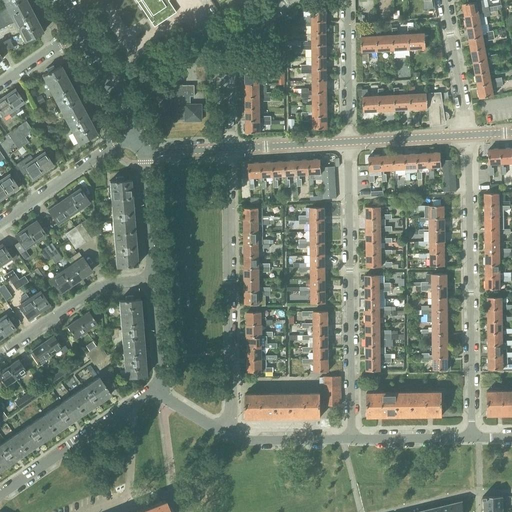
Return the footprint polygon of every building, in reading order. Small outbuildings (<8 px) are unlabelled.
[(0,10),(0,19),(29,5),(26,0),(2,0),(6,7),(0,10)] [(168,1),(168,0),(135,0),(137,3),(141,0),(155,19),(151,22),(154,27),(176,13),(168,1)] [(234,0),(227,0),(225,1),(234,14),(241,9),(234,0)] [(479,13),(476,1),(463,4),(465,16),(479,13)] [(44,33),(29,5),(0,19),(0,28),(14,21),(25,42),(38,35),(38,36),(42,33),(43,34),(44,33)] [(300,17),(300,21),(325,21),(325,9),(312,9),(312,16),(307,16),(307,17),(300,17)] [(467,28),(481,25),(479,13),(465,16),(467,28)] [(326,33),(325,21),(300,21),(300,22),(295,22),(295,26),(306,26),(306,33),(312,33),(326,33)] [(483,37),(481,25),(467,28),(470,40),(483,37)] [(408,27),(408,34),(409,49),(426,48),(425,33),(413,34),(412,28),(413,28),(413,27),(408,27)] [(409,49),(408,34),(397,35),(397,29),(397,28),(392,28),(393,35),(393,50),(409,49)] [(393,50),(393,35),(381,35),(381,29),(377,29),(377,36),(378,51),(393,50)] [(378,51),(377,36),(365,36),(365,30),(366,30),(361,30),(361,37),(362,52),(378,51)] [(301,41),(301,45),(326,45),(326,33),(312,33),(312,43),(308,43),(308,41),(301,41)] [(483,37),(470,40),(472,51),(485,49),(483,37)] [(8,51),(14,48),(9,39),(3,42),(8,51)] [(326,57),(326,45),(301,45),(301,46),(301,49),(308,49),(308,47),(312,47),(312,57),(326,57)] [(474,63),(487,60),(485,49),(472,51),(474,63)] [(301,65),(301,69),(326,69),(326,57),(312,57),(312,67),(308,67),(308,65),(301,65)] [(245,61),(245,73),(271,73),(271,71),(270,69),(264,69),(264,67),(259,67),(259,60),(245,61)] [(487,60),(474,63),(476,74),(489,72),(487,60)] [(49,88),(67,79),(60,65),(59,65),(60,66),(55,69),(53,65),(46,68),(48,73),(45,74),(44,74),(42,75),(49,88)] [(150,65),(150,98),(159,98),(159,125),(179,125),(179,121),(206,121),(206,87),(179,86),(179,65),(150,65)] [(326,81),(326,69),(301,69),(301,73),(308,73),(308,71),(312,71),(312,81),(326,81)] [(491,84),(489,72),(476,74),(478,86),(491,84)] [(264,85),(264,78),(271,78),(271,73),(245,73),(246,85),(264,85)] [(67,79),(49,88),(64,117),(82,107),(67,79)] [(313,93),(326,93),(326,81),(312,81),(313,91),(313,93)] [(491,84),(478,86),(480,98),(494,96),(491,84)] [(246,85),(246,97),(260,97),(264,97),(271,97),(270,92),(267,92),(267,91),(266,91),(266,85),(264,85),(246,85)] [(410,87),(410,94),(411,94),(412,109),(428,108),(427,102),(428,102),(427,99),(427,93),(415,93),(414,87),(415,87),(410,87)] [(395,95),(396,110),(412,109),(411,94),(410,94),(399,94),(398,88),(399,88),(394,88),(395,95)] [(15,89),(4,97),(16,114),(22,110),(19,106),(24,103),(15,89)] [(380,111),(379,96),(367,96),(367,90),(368,90),(368,89),(363,90),(363,96),(363,112),(380,111)] [(378,89),(379,96),(380,111),(396,110),(395,95),(383,95),(383,89),(378,89)] [(445,112),(444,112),(442,112),(440,105),(439,100),(442,100),(441,92),(428,93),(427,93),(427,99),(428,102),(427,102),(428,108),(430,108),(430,123),(443,121),(443,120),(446,120),(448,119),(449,118),(449,116),(449,115),(448,113),(447,112),(445,112)] [(313,94),(313,105),(326,105),(326,93),(313,93),(313,94)] [(40,96),(34,100),(38,106),(43,103),(40,96)] [(4,97),(0,99),(0,113),(2,117),(8,113),(11,118),(16,114),(4,97)] [(246,97),(246,108),(260,108),(260,98),(260,97),(246,97)] [(326,116),(326,105),(313,105),(313,115),(313,116),(326,116)] [(97,135),(82,107),(64,117),(78,144),(96,135),(96,136),(97,135)] [(260,119),(260,108),(246,108),(246,121),(260,121),(260,119)] [(326,116),(313,116),(313,129),(327,129),(326,116)] [(246,133),(260,133),(260,121),(246,121),(246,133)] [(18,127),(22,132),(26,129),(29,132),(32,130),(26,122),(18,127)] [(8,134),(12,139),(22,132),(18,127),(8,134)] [(26,129),(22,132),(12,139),(15,144),(25,137),(30,134),(29,132),(26,129)] [(28,142),(25,137),(15,144),(18,149),(28,142)] [(501,163),(511,162),(511,148),(511,149),(511,148),(506,148),(506,149),(500,149),(501,163)] [(489,150),(488,150),(489,164),(501,163),(500,149),(499,150),(499,149),(494,149),(494,150),(489,150)] [(44,152),(34,160),(42,173),(53,166),(44,152)] [(428,153),(428,168),(429,168),(441,167),(440,152),(440,153),(438,153),(438,152),(433,152),(433,153),(428,153)] [(410,154),(404,155),(405,169),(417,168),(416,154),(415,154),(415,153),(410,154)] [(429,172),(429,168),(428,168),(428,153),(426,153),(422,153),(422,154),(416,154),(417,168),(418,179),(418,186),(423,186),(422,172),(428,172),(429,172)] [(393,170),(405,169),(404,155),(403,155),(402,154),(398,154),(398,155),(392,155),(393,170)] [(374,182),(374,171),(381,170),(380,156),(379,156),(379,155),(374,156),(369,157),(368,157),(370,182),(374,182)] [(386,156),(380,156),(381,170),(393,170),(392,155),(391,155),(386,155),(386,156)] [(313,160),(308,161),(309,175),(309,185),(313,185),(313,179),(315,179),(315,174),(321,174),(320,160),(318,160),(318,159),(313,160)] [(443,179),(455,178),(454,160),(455,160),(454,159),(441,160),(442,160),(443,179)] [(32,180),(42,173),(34,160),(23,167),(32,180)] [(285,176),(297,175),(296,161),(295,161),(295,160),(290,161),(284,162),(285,176)] [(302,161),(296,161),(297,175),(309,175),(308,161),(307,161),(307,160),(302,160),(302,161)] [(279,162),(272,162),(273,177),(285,176),(284,162),(283,162),(283,161),(279,161),(279,162)] [(250,189),(254,189),(253,178),(261,177),(260,163),(259,163),(259,162),(254,163),(249,164),(248,164),(249,178),(250,189)] [(267,163),(260,163),(261,177),(273,177),(272,162),(271,163),(271,162),(267,162),(267,163)] [(9,175),(0,180),(0,183),(8,195),(18,188),(9,175)] [(111,198),(132,197),(130,179),(129,179),(129,181),(123,181),(123,177),(115,177),(116,182),(112,182),(112,181),(109,181),(111,198)] [(69,197),(78,210),(89,202),(80,189),(69,197)] [(485,193),(485,206),(510,205),(510,201),(499,201),(499,193),(485,193)] [(69,197),(59,204),(68,217),(78,210),(69,197)] [(111,198),(114,234),(134,232),(132,197),(111,198)] [(68,217),(59,204),(49,211),(58,224),(68,217)] [(499,217),(499,218),(504,218),(504,210),(510,209),(510,205),(485,206),(485,218),(499,217)] [(430,218),(444,218),(444,216),(445,216),(444,212),(444,206),(430,206),(430,218)] [(244,220),(269,220),(274,220),(274,216),(263,216),(262,207),(257,208),(244,208),(244,220)] [(310,208),(310,220),(324,220),(324,207),(310,208)] [(381,220),(380,207),(366,207),(366,209),(365,209),(365,214),(366,214),(366,220),(381,220)] [(485,229),(499,229),(499,218),(499,217),(485,218),(485,229)] [(430,230),(444,230),(444,228),(445,228),(445,223),(444,223),(444,218),(430,218),(430,230)] [(269,224),(269,220),(244,220),(244,232),(258,232),(263,232),(263,225),(269,224)] [(325,232),(324,220),(310,220),(311,232),(325,232)] [(381,229),(381,220),(366,220),(366,221),(365,221),(366,225),(367,232),(381,231),(381,229)] [(81,224),(91,239),(96,235),(86,221),(81,224)] [(36,222),(26,229),(35,242),(45,235),(36,222)] [(81,224),(76,228),(86,242),(91,239),(81,224)] [(86,242),(76,228),(71,231),(81,246),(86,242)] [(25,249),(35,242),(26,229),(16,236),(20,242),(15,245),(24,258),(26,260),(30,257),(25,249)] [(499,229),(485,229),(485,241),(499,241),(499,229)] [(444,230),(430,230),(430,242),(444,242),(444,240),(445,240),(445,235),(444,235),(444,230)] [(67,234),(76,248),(81,246),(71,231),(67,234)] [(381,231),(367,232),(367,233),(366,233),(366,237),(367,237),(367,244),(381,243),(392,243),(395,243),(395,239),(392,239),(392,238),(386,238),(386,237),(381,237),(381,231)] [(134,232),(114,234),(116,268),(136,266),(136,267),(137,267),(134,232)] [(258,232),(244,232),(244,244),(258,244),(263,244),(270,244),(270,240),(263,240),(263,232),(258,232)] [(325,232),(311,232),(311,244),(325,243),(325,232)] [(499,241),(485,241),(486,253),(499,253),(499,241)] [(444,247),(444,242),(430,242),(430,254),(444,254),(444,252),(445,252),(445,247),(444,247)] [(325,243),(311,244),(311,255),(325,255),(325,243)] [(367,255),(381,255),(392,255),(392,250),(385,250),(385,248),(381,248),(381,243),(367,244),(367,245),(366,245),(366,249),(367,249),(367,255)] [(258,244),(244,244),(244,256),(259,256),(258,246),(258,244)] [(2,245),(0,245),(0,264),(0,265),(11,258),(13,261),(17,258),(11,248),(6,251),(2,245)] [(52,245),(47,248),(50,253),(55,249),(52,245)] [(42,252),(48,261),(53,257),(58,254),(55,249),(50,253),(47,248),(42,252)] [(68,260),(72,265),(81,279),(92,271),(83,258),(78,252),(68,260)] [(499,253),(486,253),(486,265),(499,265),(499,253)] [(58,254),(53,257),(56,262),(61,258),(58,254)] [(444,254),(430,254),(430,266),(444,266),(444,265),(444,264),(445,264),(445,259),(444,259),(444,254)] [(311,267),(325,267),(325,255),(311,255),(311,267)] [(381,255),(367,255),(367,256),(366,256),(366,261),(367,261),(367,267),(392,267),(392,262),(387,262),(387,261),(381,261),(381,255)] [(259,256),(244,256),(245,268),(259,268),(259,265),(259,256)] [(56,262),(53,257),(48,261),(51,265),(56,262)] [(81,279),(72,265),(62,272),(71,285),(81,279)] [(499,265),(486,265),(486,277),(499,277),(499,265)] [(40,266),(34,270),(41,279),(46,275),(40,266)] [(325,267),(311,267),(311,279),(325,279),(325,267)] [(259,268),(245,268),(245,280),(259,279),(259,270),(259,268)] [(7,283),(10,281),(16,276),(12,270),(3,276),(7,283)] [(51,279),(53,282),(51,283),(53,287),(55,285),(60,293),(71,285),(62,272),(51,279)] [(433,286),(447,286),(446,274),(432,274),(433,284),(433,286)] [(379,287),(379,275),(365,275),(365,287),(379,287)] [(12,284),(18,280),(19,280),(16,276),(10,281),(12,284)] [(24,276),(19,280),(18,280),(22,286),(21,286),(21,287),(28,282),(24,276)] [(499,277),(486,277),(486,289),(500,289),(499,277)] [(245,280),(245,292),(270,291),(270,287),(259,287),(259,279),(245,280)] [(325,279),(311,279),(311,291),(325,291),(325,279)] [(22,286),(18,280),(12,284),(16,290),(21,287),(21,286),(22,286)] [(4,285),(0,287),(0,293),(5,301),(12,296),(4,285)] [(433,288),(433,298),(447,298),(447,286),(433,286),(433,288)] [(365,299),(379,299),(379,287),(365,287),(365,299)] [(270,295),(270,291),(245,292),(245,304),(259,303),(259,305),(266,305),(265,296),(270,295)] [(311,291),(311,303),(325,303),(325,291),(311,291)] [(30,299),(39,312),(49,305),(41,292),(30,299)] [(39,312),(30,299),(25,293),(21,297),(20,301),(22,304),(19,306),(28,319),(39,312)] [(120,315),(141,313),(140,298),(139,298),(139,299),(133,300),(133,295),(125,296),(126,300),(122,301),(122,300),(119,300),(120,315)] [(488,304),(488,310),(502,309),(511,309),(511,304),(507,305),(507,303),(502,303),(502,297),(487,297),(487,298),(488,298),(488,299),(487,299),(487,304),(488,304)] [(447,310),(447,298),(433,298),(433,310),(447,310)] [(365,299),(366,311),(379,311),(379,299),(365,299)] [(502,309),(488,310),(488,311),(487,311),(488,316),(488,322),(502,322),(502,321),(511,321),(511,316),(507,317),(507,315),(502,315),(502,309)] [(427,322),(433,322),(447,322),(447,310),(433,310),(428,310),(422,310),(416,310),(416,314),(422,314),(427,314),(427,322)] [(313,311),(313,312),(302,312),(302,316),(309,316),(309,318),(313,318),(313,324),(327,324),(327,322),(328,322),(328,317),(327,317),(327,312),(328,312),(328,311),(313,311)] [(366,323),(379,323),(379,311),(366,311),(366,323)] [(89,312),(77,319),(85,331),(97,324),(89,312)] [(261,318),(261,312),(247,312),(247,314),(246,314),(247,319),(247,318),(247,325),(261,324),(272,324),(272,320),(266,320),(266,318),(261,318)] [(123,347),(143,345),(141,313),(120,315),(123,347)] [(0,319),(0,330),(4,336),(15,328),(6,315),(0,319)] [(75,338),(85,331),(77,319),(67,327),(75,338)] [(447,334),(447,322),(433,322),(433,328),(428,328),(428,330),(422,330),(422,334),(428,334),(433,334),(447,334)] [(502,322),(488,322),(488,323),(488,327),(488,333),(502,333),(502,322)] [(379,323),(366,323),(366,335),(380,335),(384,335),(397,334),(397,331),(390,331),(384,331),(384,329),(380,329),(379,323)] [(261,324),(247,325),(247,326),(247,330),(248,330),(248,336),(261,336),(261,324)] [(314,336),(327,336),(327,334),(328,334),(328,329),(327,329),(327,324),(313,324),(314,336)] [(488,339),(488,345),(502,345),(502,333),(488,333),(488,335),(488,339)] [(380,335),(366,335),(366,347),(380,347),(385,346),(385,338),(390,338),(390,339),(405,339),(405,334),(398,334),(397,334),(384,335),(380,335)] [(433,346),(447,346),(447,334),(433,334),(433,346)] [(42,343),(50,355),(61,347),(53,336),(42,343)] [(261,336),(248,336),(248,338),(247,338),(247,342),(248,342),(248,348),(262,348),(273,348),(272,344),(266,344),(266,343),(261,343),(261,336)] [(327,336),(314,336),(314,348),(328,347),(328,346),(328,341),(327,336)] [(42,343),(32,351),(33,353),(31,354),(39,367),(47,362),(45,359),(50,355),(42,343)] [(69,351),(64,345),(61,347),(60,349),(64,355),(69,351)] [(99,345),(93,350),(100,360),(107,356),(99,345)] [(143,345),(123,347),(125,377),(145,376),(145,377),(146,377),(143,345)] [(489,351),(489,357),(502,357),(507,357),(511,356),(511,352),(507,353),(507,349),(502,349),(502,345),(488,345),(488,347),(488,351),(489,351)] [(447,357),(447,346),(433,346),(433,357),(447,357)] [(328,347),(314,348),(314,359),(328,359),(328,358),(329,358),(328,353),(328,347)] [(380,347),(366,347),(366,359),(380,358),(380,347)] [(262,348),(248,348),(248,350),(247,350),(247,354),(248,354),(248,360),(262,360),(262,355),(262,348)] [(94,365),(100,360),(93,350),(87,354),(94,365)] [(433,370),(451,369),(450,361),(447,361),(447,357),(433,357),(433,370)] [(507,357),(502,357),(489,357),(489,359),(488,359),(488,363),(489,363),(489,369),(488,369),(511,368),(511,364),(503,365),(503,363),(507,363),(507,357)] [(380,370),(380,358),(366,359),(366,371),(380,370)] [(328,359),(314,359),(314,371),(328,371),(328,369),(329,369),(329,365),(328,365),(328,359)] [(18,360),(7,367),(15,379),(26,372),(18,360)] [(262,360),(248,360),(248,361),(247,361),(247,366),(248,366),(248,372),(273,371),(273,368),(266,368),(266,360),(262,360)] [(73,363),(61,371),(66,377),(77,369),(73,363)] [(0,379),(5,387),(15,379),(7,367),(0,372),(0,379)] [(92,369),(89,371),(93,378),(97,375),(92,369)] [(66,377),(61,371),(51,378),(55,384),(66,377)] [(325,405),(341,405),(340,376),(325,376),(325,377),(319,377),(320,384),(325,384),(325,405)] [(71,396),(82,414),(112,393),(111,392),(110,393),(99,377),(71,396)] [(37,387),(26,395),(30,401),(41,394),(37,387)] [(397,395),(397,416),(442,415),(442,391),(431,391),(431,394),(397,395)] [(488,415),(497,415),(511,414),(511,393),(498,393),(498,391),(487,391),(488,415)] [(367,416),(376,416),(397,416),(397,395),(377,395),(377,392),(367,392),(367,416)] [(246,418),(276,418),(275,393),(246,394),(246,418)] [(320,393),(275,393),(276,418),(321,417),(320,393)] [(30,401),(26,395),(16,402),(20,408),(30,401)] [(42,416),(54,433),(82,414),(71,396),(42,416)] [(14,435),(26,452),(54,433),(42,416),(14,435)] [(0,470),(26,452),(14,435),(0,444),(0,470)] [(483,509),(503,509),(503,496),(499,496),(499,497),(492,497),(487,497),(486,497),(483,497),(483,500),(483,505),(484,507),(483,507),(483,509)] [(169,511),(165,500),(155,504),(156,507),(142,511),(169,511)] [(450,511),(462,511),(463,501),(448,504),(450,511)]
